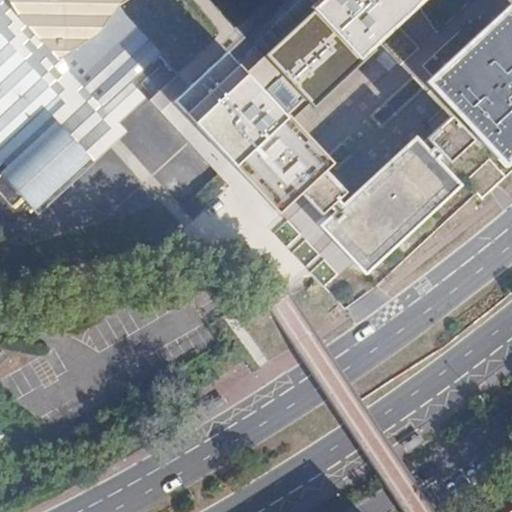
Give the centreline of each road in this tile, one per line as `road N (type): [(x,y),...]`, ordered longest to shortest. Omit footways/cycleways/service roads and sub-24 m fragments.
road 1 (secondary): [(511,243),(373,349),(107,511)]
road 2 (secondary): [(240,511),(511,330)]
